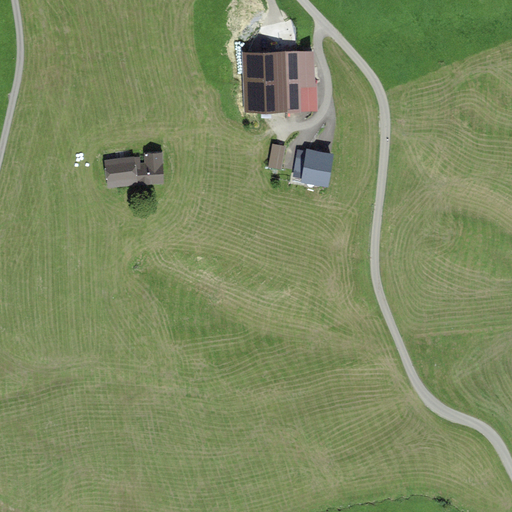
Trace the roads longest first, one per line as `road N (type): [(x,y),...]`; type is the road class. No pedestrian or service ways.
road 1 (unclassified): [(301,0),(366,69),(386,114),(374,264),(414,380),(435,409),(494,437),(511,470)]
road 2 (unclassified): [(0,151),(22,55),(14,0)]
